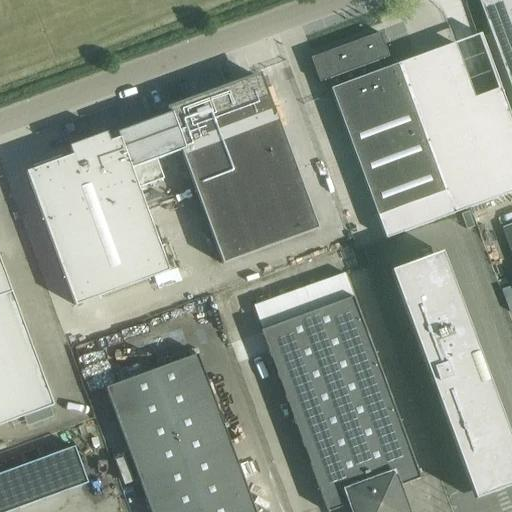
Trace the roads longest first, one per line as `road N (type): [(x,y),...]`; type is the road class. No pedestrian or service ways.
road 1 (unknown): [(451,511),(367,288),(379,264),(449,242),(471,270),(511,383)]
road 2 (unclassified): [(0,123),(334,0)]
